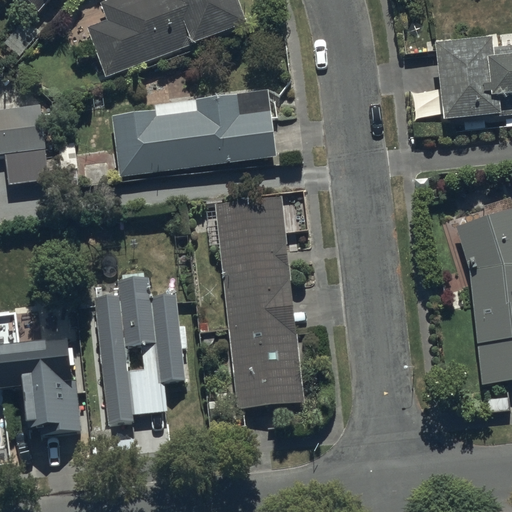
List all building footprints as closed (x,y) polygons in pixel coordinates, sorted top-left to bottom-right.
[(15,0),(14,2),(38,23),(58,0),(15,0)] [(235,0),(132,0),(100,11),(106,27),(89,33),(107,85),(248,35),(235,0)] [(496,50),(436,56),(444,134),(502,128),(502,124),(511,122),(511,54),(497,56),(496,50)] [(114,121),(121,184),(278,166),(270,98),(154,111),(155,117),(114,121)] [(44,116),(0,119),(0,164),(4,164),(7,193),(51,189),(44,116)] [(306,413),(283,204),(217,211),(240,420),(306,413)] [(511,209),(511,206),(488,212),(494,225),(455,234),(471,280),(482,394),(511,391),(511,209)] [(119,302),(94,304),(108,433),(136,430),(135,423),(169,420),(166,393),(188,391),(184,356),(189,355),(187,332),(182,333),(178,299),(152,302),(150,283),(145,284),(145,277),(122,279),(123,286),(118,287),(119,302)] [(0,399),(23,397),(29,450),(84,444),(66,290),(35,294),(42,351),(22,353),(18,321),(10,322),(9,314),(0,315),(0,399)] [(112,435),(89,437),(92,463),(138,459),(137,445),(113,447),(112,435)]
